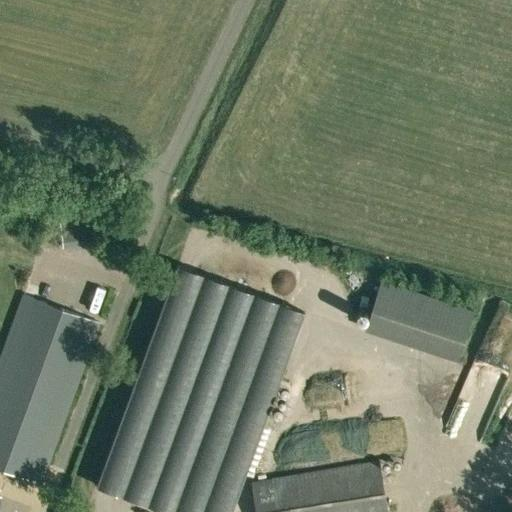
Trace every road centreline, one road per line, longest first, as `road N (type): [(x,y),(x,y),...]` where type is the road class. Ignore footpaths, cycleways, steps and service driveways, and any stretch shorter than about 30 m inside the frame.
road 1 (unclassified): [(247,0),(165,172),(150,180)]
road 2 (unclassified): [(150,180),(0,139)]
